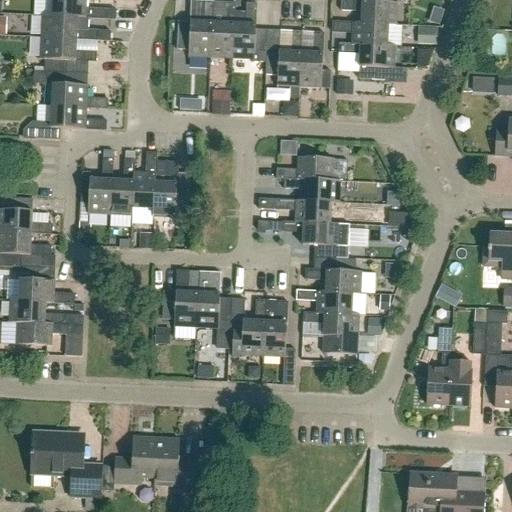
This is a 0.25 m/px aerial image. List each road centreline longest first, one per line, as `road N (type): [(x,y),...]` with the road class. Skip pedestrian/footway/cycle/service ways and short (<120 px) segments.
road 1 (residential): [(248,128),(245,237),(237,255),(222,261),(89,254),(75,246),(75,155),(95,139),(131,139),(150,129)]
road 2 (residential): [(379,407),(0,389)]
road 3 (residential): [(379,407),(447,228)]
road 4 (residential): [(511,442),(389,435),(379,407)]
road 5 (residential): [(399,134),(248,128)]
road 6 (residential): [(150,129),(140,97),(143,45),(157,0)]
road 7 (residential): [(428,126),(429,99),(462,0)]
